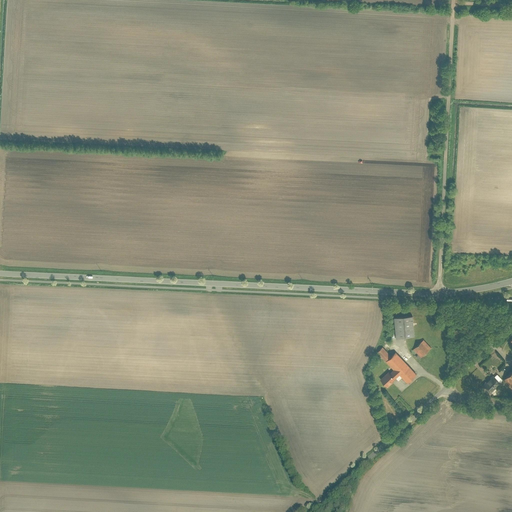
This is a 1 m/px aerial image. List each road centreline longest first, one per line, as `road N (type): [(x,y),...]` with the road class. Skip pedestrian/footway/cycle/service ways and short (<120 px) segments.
road 1 (tertiary): [(438,292),(0,272)]
road 2 (unclassified): [(453,2),(438,292)]
road 3 (unclassified): [(445,389),(313,511)]
